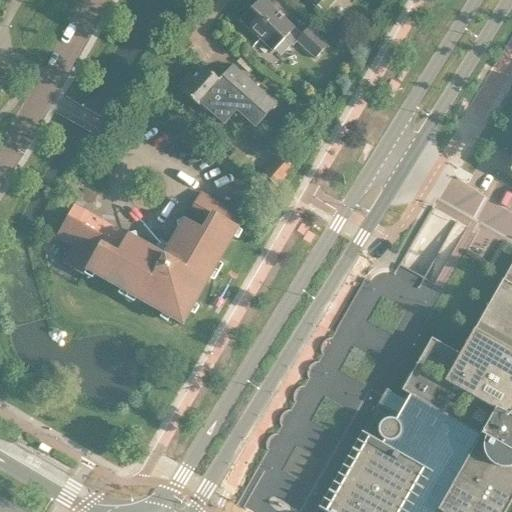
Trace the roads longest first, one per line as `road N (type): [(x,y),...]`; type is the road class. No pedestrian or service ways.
road 1 (secondary): [(386,152),(158,511)]
road 2 (secondary): [(192,511),(408,164)]
road 3 (residential): [(234,193),(131,151),(40,96)]
road 4 (secondary): [(408,164),(509,0)]
road 5 (secondary): [(479,0),(386,152)]
